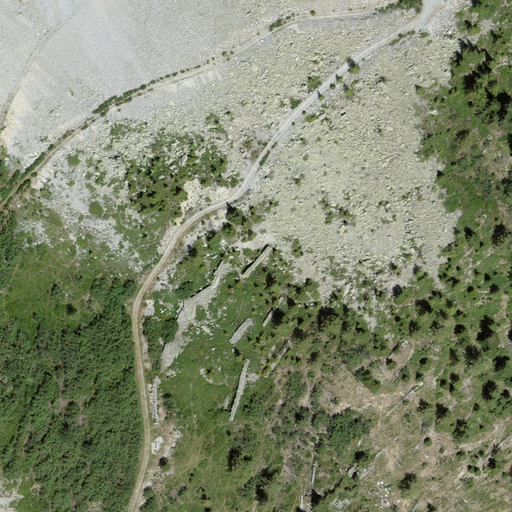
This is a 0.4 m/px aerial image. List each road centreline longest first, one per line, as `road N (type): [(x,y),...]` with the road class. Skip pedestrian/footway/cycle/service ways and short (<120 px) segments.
road 1 (track): [(130,511),(145,461),(134,320),(146,279),(185,219),(240,190),(325,86),(423,16),(420,0)]
road 2 (track): [(400,0),(289,21),(209,66),(119,97),(39,159),(0,210)]
